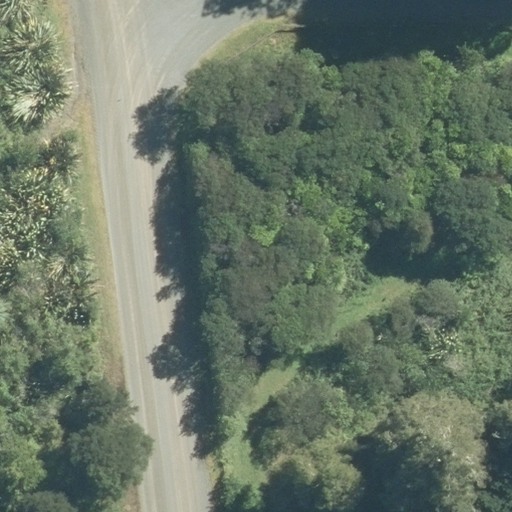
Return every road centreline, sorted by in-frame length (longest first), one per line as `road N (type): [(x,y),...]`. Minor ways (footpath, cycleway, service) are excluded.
road 1 (tertiary): [(103,0),(168,511)]
road 2 (unclassified): [(285,0),(364,29),(511,0)]
